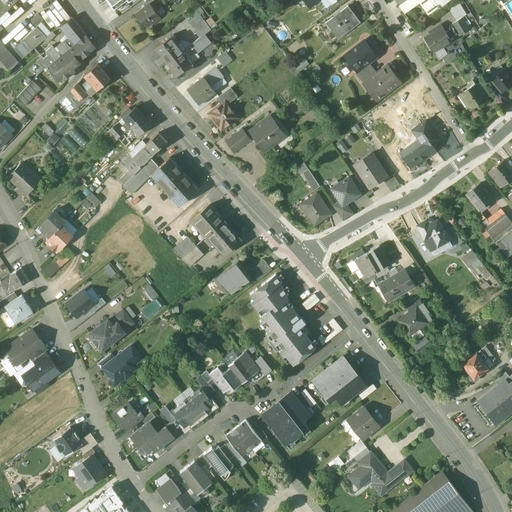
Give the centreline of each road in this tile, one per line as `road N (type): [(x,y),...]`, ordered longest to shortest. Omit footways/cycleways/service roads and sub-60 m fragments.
road 1 (residential): [(0,200),(120,469),(158,511)]
road 2 (residential): [(306,256),(459,446),(499,511)]
road 3 (residential): [(108,39),(306,256)]
road 4 (residential): [(474,155),(306,256)]
road 5 (residential): [(376,0),(474,155)]
road 6 (residential): [(0,157),(108,39)]
